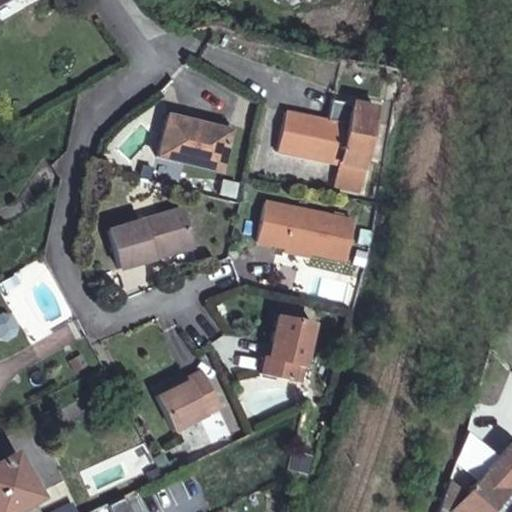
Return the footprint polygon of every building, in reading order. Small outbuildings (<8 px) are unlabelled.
[(286,114),(276,152),(311,161),(312,158),(364,170),(376,113),(332,102),(327,122),(286,114)] [(218,173),(227,134),(203,129),(204,124),(166,115),(157,149),(155,158),(218,173)] [(203,129),(227,134),(230,125),(206,119),(204,124),(203,129)] [(263,201),(254,241),(341,262),(352,221),(263,201)] [(178,208),(105,232),(117,270),(151,260),(150,256),(190,244),(178,208)] [(12,314),(0,315),(0,338),(14,338),(12,314)] [(255,374),(288,381),(292,365),(302,367),(311,323),(274,316),(265,357),(259,357),(255,374)] [(292,365),(288,381),(299,383),(302,367),(292,365)] [(505,372),(486,366),(473,411),(496,418),(503,394),(506,394),(511,382),(503,380),(505,372)] [(199,374),(156,399),(173,430),(217,409),(199,374)] [(497,455),(466,432),(456,460),(477,477),(474,481),(493,502),(499,510),(509,498),(511,500),(511,444),(509,442),(497,455)] [(291,469),(305,472),(310,451),(295,447),(291,469)] [(0,511),(23,511),(24,511),(20,506),(35,498),(12,459),(0,465),(0,511)] [(483,511),(493,502),(474,481),(477,477),(456,460),(437,511),(483,511)] [(126,511),(119,496),(99,507),(92,509),(93,511),(126,511)] [(497,511),(499,510),(493,502),(483,511),(497,511)]
